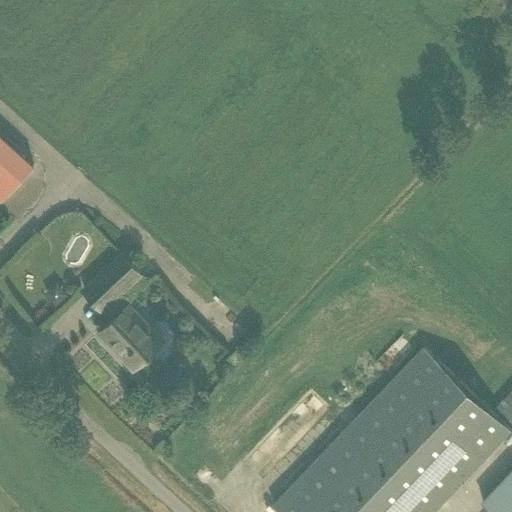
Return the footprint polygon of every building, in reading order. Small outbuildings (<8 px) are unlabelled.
[(0,0),(0,18),(16,0),(0,0)] [(48,0),(0,55),(0,100),(18,116),(119,0),(48,0)] [(75,167),(212,12),(198,0),(150,0),(34,131),(75,167)] [(213,261),(336,125),(296,89),(155,243),(191,275),(183,285),(204,304),(212,296),(228,311),(256,280),(278,300),(391,176),(350,140),(228,275),(213,261)] [(35,164),(0,131),(0,199),(1,201),(35,164)] [(141,273),(123,253),(84,290),(102,309),(103,307),(114,318),(100,331),(133,367),(163,339),(130,303),(131,302),(122,292),(141,273)] [(421,345),(272,504),(280,511),(433,511),(511,430),(421,345)] [(511,421),(511,388),(495,406),(511,421)] [(492,511),(511,511),(511,466),(479,500),(492,511)]
